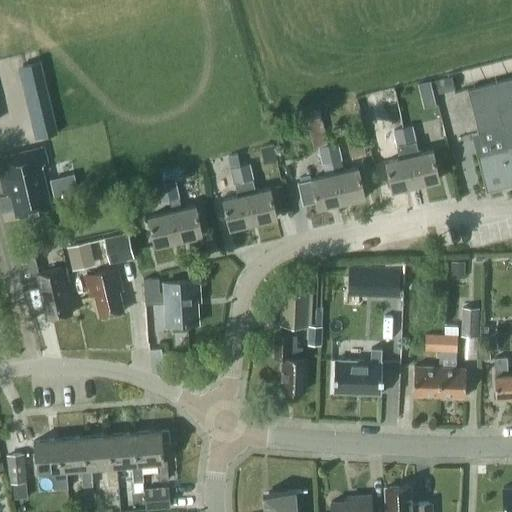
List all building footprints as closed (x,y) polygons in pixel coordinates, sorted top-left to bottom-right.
[(57,132),(40,60),(22,64),(39,136),(57,132)] [(511,76),(467,88),(478,132),(480,139),(473,140),(485,189),(511,181),(511,76)] [(315,147),(319,146),(323,162),(332,160),(328,144),(319,109),(306,112),(315,147)] [(364,123),(367,135),(378,132),(376,120),(364,123)] [(409,154),(415,183),(439,178),(432,149),(418,152),(411,124),(402,127),(406,143),(409,154)] [(397,145),(406,143),(402,127),(392,129),(397,145)] [(361,133),(347,136),(351,155),(365,153),(361,133)] [(337,142),(328,144),(332,160),(341,158),(337,142)] [(409,154),(406,143),(397,145),(400,157),(385,160),(392,189),(415,183),(409,154)] [(13,205),(15,215),(51,206),(40,163),(46,161),(42,146),(0,155),(0,180),(3,195),(0,195),(0,207),(0,208),(13,205)] [(311,177),(311,179),(297,182),(302,204),(316,201),(317,206),(341,201),(334,172),(332,160),(323,162),(325,174),(311,177)] [(249,162),(240,164),(254,221),(277,216),(270,187),(256,190),(249,162)] [(229,227),(253,221),(254,221),(240,164),(231,167),(238,194),(223,198),(229,227)] [(358,166),(334,172),(341,201),(365,195),(358,166)] [(165,182),(169,199),(172,210),(178,239),(202,233),(195,204),(181,207),(175,180),(165,182)] [(159,201),(169,199),(165,182),(156,184),(159,201)] [(172,210),(148,215),(155,244),(178,239),(172,210)] [(103,235),(109,261),(134,255),(128,230),(103,235)] [(72,268),(94,263),(89,241),(66,246),(72,268)] [(12,257),(19,281),(33,278),(27,254),(12,257)] [(452,261),(452,272),(464,272),(464,261),(452,261)] [(39,284),(47,318),(72,312),(66,292),(68,292),(64,276),(69,275),(67,266),(62,268),(61,265),(35,270),(39,284)] [(365,266),(364,294),(399,296),(400,267),(365,266)] [(95,294),(100,315),(123,310),(119,289),(122,288),(117,267),(85,274),(89,295),(95,294)] [(143,278),(145,303),(166,301),(167,324),(197,322),(196,300),(199,300),(197,279),(165,281),(165,291),(159,291),(158,277),(143,278)] [(283,289),(281,323),(306,325),(308,291),(283,289)] [(460,334),(478,336),(479,307),(462,306),(460,334)] [(424,349),(440,349),(441,333),(425,332),(424,349)] [(441,333),(440,349),(440,365),(439,395),(464,396),(466,366),(455,366),(457,334),(441,333)] [(290,334),(275,334),(274,356),(282,356),(281,388),(304,389),(306,357),(302,356),(302,346),(295,346),(295,335),(290,334)] [(379,360),(379,347),(369,346),(368,360),(332,358),(330,390),(378,392),(380,360),(379,360)] [(482,358),(490,358),(489,346),(481,346),(482,358)] [(511,394),(511,372),(508,373),(507,356),(494,356),(495,374),(494,374),(496,396),(511,394)] [(413,394),(439,395),(440,365),(414,364),(413,394)] [(160,429),(135,431),(137,462),(141,462),(156,461),(158,479),(168,478),(166,459),(163,459),(160,429)] [(135,431),(110,433),(112,464),(116,464),(131,463),(133,481),(143,480),(141,462),(137,462),(135,431)] [(110,433),(84,435),(87,466),(91,466),(106,465),(107,483),(118,482),(116,464),(112,464),(110,433)] [(84,435),(59,437),(62,468),(66,468),(81,467),(82,485),(92,484),(91,466),(87,466),(84,435)] [(53,487),(57,487),(67,486),(66,468),(62,468),(59,437),(34,439),(36,470),(51,469),(53,487)] [(23,481),(21,452),(6,453),(9,482),(23,481)] [(134,491),(144,490),(143,480),(133,481),(134,491)] [(410,485),(385,486),(385,511),(431,511),(431,501),(415,502),(415,506),(411,506),(410,485)] [(170,506),(168,486),(144,488),(146,507),(170,506)] [(511,511),(511,487),(502,488),(503,511),(511,511)] [(307,488),(268,491),(268,497),(262,497),(263,511),(297,511),(296,490),(307,489),(307,488)] [(331,511),(371,511),(370,494),(356,495),(356,498),(331,500),(331,511)]
